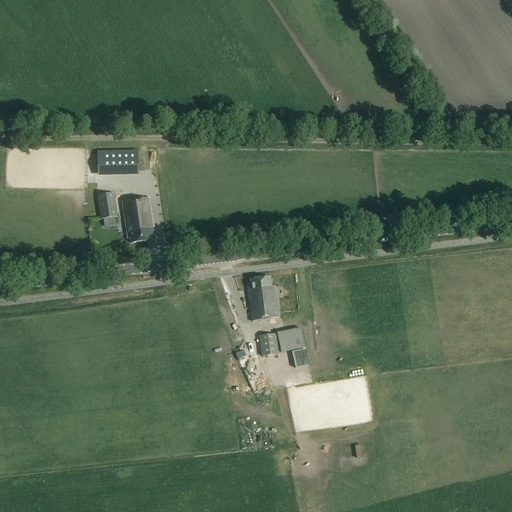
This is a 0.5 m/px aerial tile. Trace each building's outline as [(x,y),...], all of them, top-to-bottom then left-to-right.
[(138,152),(97,152),(98,177),(139,177),(138,152)] [(98,197),(101,221),(118,218),(114,194),(98,197)] [(132,245),(154,242),(147,200),(122,204),(128,241),(131,240),(132,245)] [(270,288),(269,278),(250,281),(251,284),(247,285),(252,323),(279,319),(274,287),(270,288)] [(301,329),(277,334),(281,354),(292,352),(294,360),(307,357),(301,329)] [(262,358),(278,356),(276,335),(260,338),(262,358)]
